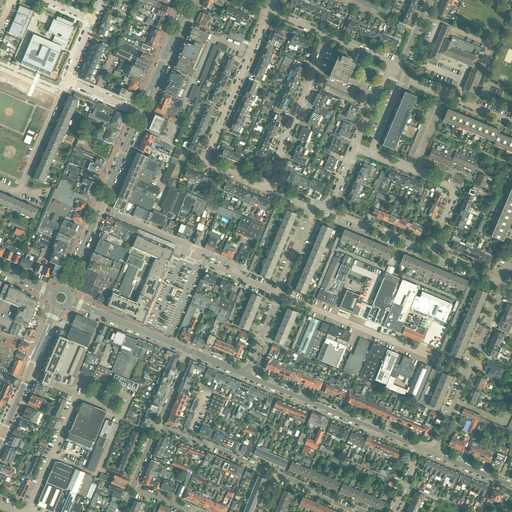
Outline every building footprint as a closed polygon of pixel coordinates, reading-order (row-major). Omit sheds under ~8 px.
[(115,0),(112,6),(121,10),(124,4),(121,3),(115,0)] [(152,0),(139,0),(139,1),(170,14),(172,9),(163,6),(163,5),(152,0)] [(204,0),(203,0),(201,6),(215,11),(216,9),(211,7),(212,3),(204,0)] [(288,0),(288,2),(290,3),(289,6),(295,8),(298,0),(288,0)] [(305,0),(304,0),(298,0),(295,8),(300,10),(305,0)] [(310,2),(305,0),(300,10),(305,13),(310,2)] [(411,2),(408,0),(406,5),(416,10),(418,4),(411,1),(411,2)] [(452,2),(446,0),(442,0),(441,4),(454,9),(455,8),(452,7),(450,6),(452,2)] [(139,1),(137,6),(152,13),(167,20),(170,14),(139,1)] [(315,5),(310,2),(305,13),(311,15),(315,5)] [(454,9),(441,4),(438,9),(448,13),(449,9),(450,10),(453,11),(454,9)] [(320,7),(315,5),(311,15),(316,17),(321,7),(320,7)] [(406,5),(405,7),(404,11),(413,15),(416,10),(406,5)] [(34,11),(20,6),(9,32),(22,38),(34,11)] [(220,18),(220,20),(222,21),(224,17),(225,15),(227,16),(226,17),(228,18),(229,17),(230,17),(233,10),(228,7),(227,10),(224,9),(221,16),(220,18)] [(326,9),(321,7),(316,17),(321,19),(326,9)] [(331,11),(326,9),(321,19),(327,22),(330,14),(331,11)] [(448,13),(438,9),(436,14),(450,20),(450,18),(447,17),(446,17),(448,13)] [(233,10),(230,17),(235,19),(236,19),(239,12),(233,10)] [(402,14),(405,15),(404,17),(411,21),(413,15),(404,11),(402,14)] [(200,12),(198,17),(200,18),(211,23),(212,20),(213,18),(207,15),(200,12)] [(235,19),(234,22),(240,24),(241,22),(244,14),(239,12),(236,19),(235,19)] [(152,13),(152,15),(154,16),(153,19),(165,25),(167,21),(167,20),(152,13)] [(112,17),(106,14),(103,21),(109,24),(109,23),(111,19),(114,21),(114,20),(118,22),(119,19),(112,16),(112,17)] [(244,14),(241,22),(246,24),(245,27),(248,28),(252,20),(248,19),(250,17),(244,14)] [(330,14),(327,22),(332,24),(335,17),(330,14)] [(335,17),(332,24),(338,26),(339,23),(342,24),(345,16),(342,14),(342,16),(337,14),(335,17)] [(34,35),(21,64),(23,60),(43,69),(41,73),(50,76),(50,77),(61,50),(62,49),(63,50),(64,48),(65,49),(74,28),(73,28),(71,27),(67,26),(69,22),(73,24),(73,23),(57,17),(56,21),(55,20),(54,20),(54,19),(48,32),(49,32),(55,35),(53,39),(55,40),(54,44),(34,35)] [(198,17),(196,22),(197,23),(196,24),(202,26),(206,28),(208,24),(210,25),(213,27),(216,28),(217,25),(214,24),(211,23),(200,18),(198,17)] [(348,17),(345,24),(348,25),(347,28),(352,31),(356,20),(355,20),(353,22),(350,21),(351,18),(348,17)] [(397,24),(399,25),(405,28),(406,25),(409,26),(411,21),(404,17),(402,23),(399,22),(398,24),(397,24)] [(148,18),(146,23),(154,26),(163,30),(165,25),(153,19),(148,18)] [(356,20),(352,31),(357,33),(362,23),(356,20)] [(100,27),(106,30),(107,30),(109,31),(112,24),(109,23),(109,24),(103,21),(100,27)] [(362,23),(357,33),(362,35),(367,25),(362,23)] [(367,25),(362,35),(368,38),(372,27),(367,25)] [(441,54),(473,67),(464,89),(474,93),(486,64),(480,62),(482,58),(478,56),(481,49),(452,36),(450,41),(447,40),(451,28),(443,25),(429,59),(437,63),(441,54)] [(175,66),(173,69),(193,78),(212,34),(192,26),(191,29),(190,29),(188,35),(188,36),(186,39),(187,40),(186,43),(185,43),(183,46),(180,52),(179,56),(178,59),(177,59),(175,66)] [(97,34),(104,37),(106,30),(100,27),(97,34)] [(372,27),(368,38),(373,40),(376,32),(375,32),(376,30),(373,28),(372,27)] [(153,28),(151,34),(160,38),(162,32),(153,28)] [(271,32),(269,38),(276,41),(278,42),(281,37),(283,37),(284,34),(275,31),(274,34),(271,32)] [(382,34),(378,42),(384,45),(387,37),(388,34),(383,31),(382,34)] [(376,32),(373,40),(378,42),(382,34),(376,32)] [(148,33),(146,38),(149,39),(148,40),(157,43),(160,38),(151,34),(148,33)] [(235,36),(234,38),(242,42),(243,39),(238,37),(239,35),(236,34),(235,36)] [(125,35),(122,42),(135,47),(136,46),(138,47),(149,52),(153,54),(155,49),(141,42),(140,42),(138,41),(125,35)] [(287,44),(289,45),(295,48),(296,45),(299,37),(294,35),(293,38),(290,37),(287,44)] [(393,39),(389,47),(395,49),(396,46),(399,47),(403,40),(399,38),(394,36),(393,39)] [(143,37),(141,42),(155,49),(157,43),(148,40),(149,39),(146,38),(143,37)] [(296,45),(299,46),(298,48),(300,49),(301,47),(305,40),(299,37),(296,45)] [(387,37),(384,45),(389,47),(393,39),(387,37)] [(269,38),(266,43),(273,46),(276,47),(278,42),(276,41),(269,38)] [(301,47),(307,50),(306,53),(308,54),(312,46),(309,45),(310,42),(305,40),(301,47)] [(95,43),(93,49),(101,52),(104,46),(108,48),(109,45),(103,42),(101,45),(95,43)] [(122,42),(118,49),(138,58),(149,62),(153,54),(149,52),(149,53),(135,47),(122,42)] [(218,46),(214,45),(199,80),(204,82),(218,49),(226,52),(228,47),(219,43),(218,46)] [(266,43),(264,48),(271,51),(274,52),(276,47),(273,46),(266,43)] [(264,48),(262,54),(271,58),(274,52),(271,51),(264,48)] [(90,54),(99,58),(101,52),(93,49),(90,54)] [(118,49),(115,57),(122,60),(144,70),(145,70),(149,62),(138,58),(118,49)] [(90,54),(88,60),(97,64),(99,58),(90,54)] [(227,54),(223,62),(224,62),(226,63),(233,66),(236,61),(233,60),(232,60),(233,57),(227,54)] [(262,54),(260,59),(269,63),(271,58),(262,54)] [(338,57),(330,77),(338,81),(346,84),(347,82),(350,76),(354,64),(351,63),(352,61),(342,56),(341,59),(338,57)] [(260,59),(257,64),(267,69),(269,63),(260,59)] [(88,60),(85,65),(94,69),(97,64),(88,60),(87,60),(88,60)] [(122,60),(117,71),(123,73),(133,78),(139,81),(140,81),(139,83),(140,84),(145,70),(144,70),(122,60)] [(291,70),(293,71),(301,74),(303,69),(301,68),(302,65),(296,62),(295,65),(293,64),(291,70)] [(224,63),(222,68),(231,72),(233,66),(226,63),(226,64),(224,63)] [(257,64),(255,70),(265,74),(267,69),(257,64)] [(83,71),(92,75),(94,69),(85,65),(83,71)] [(488,66),(481,82),(484,83),(491,67),(488,66)] [(221,68),(219,73),(221,74),(222,74),(229,77),(231,72),(222,68),(221,68)] [(255,70),(253,75),(256,77),(255,79),(261,82),(262,79),(265,74),(255,70)] [(83,71),(80,77),(83,78),(82,79),(86,81),(87,80),(89,81),(92,75),(83,71)] [(291,77),(299,80),(301,74),(293,71),(291,77)] [(123,73),(122,76),(124,77),(123,81),(128,83),(130,84),(138,87),(140,84),(139,83),(140,81),(139,81),(133,78),(123,73)] [(172,73),(169,79),(170,79),(187,86),(189,81),(181,77),(172,73)] [(221,74),(219,79),(227,82),(229,77),(222,74),(221,74)] [(291,77),(289,81),(289,82),(296,85),(299,80),(291,77)] [(168,84),(167,85),(176,88),(184,92),(187,86),(170,79),(168,84)] [(218,79),(215,84),(217,85),(224,88),(227,82),(219,79),(218,79)] [(251,81),(248,86),(255,89),(258,84),(260,85),(261,82),(255,79),(254,82),(251,81)] [(284,86),(286,87),(294,91),(296,85),(289,82),(289,81),(286,80),(284,86)] [(128,83),(126,87),(129,88),(128,89),(135,92),(136,90),(137,90),(138,87),(130,84),(128,83)] [(165,93),(164,93),(176,98),(177,98),(181,100),(184,92),(176,88),(167,85),(165,90),(165,91),(165,93)] [(217,85),(215,90),(222,93),(224,88),(217,85)] [(248,86),(246,92),(253,95),(254,92),(256,93),(257,90),(255,89),(248,86)] [(282,91),(284,92),(292,96),(294,91),(286,87),(286,89),(283,88),(282,91)] [(122,88),(118,95),(131,101),(132,101),(135,94),(122,88)] [(215,90),(212,95),(220,98),(221,96),(222,97),(223,94),(222,93),(215,90)] [(318,94),(315,100),(326,104),(328,99),(330,100),(331,96),(332,97),(333,95),(332,94),(330,93),(327,92),(326,91),(325,94),(324,96),(318,94)] [(246,92),(244,97),(253,101),(255,96),(253,95),(246,92)] [(292,96),(284,92),(282,98),(289,101),(292,96)] [(163,95),(161,100),(173,106),(181,109),(183,106),(184,103),(176,99),(176,98),(164,93),(164,95),(163,95)] [(406,93),(403,100),(400,106),(411,111),(412,110),(411,110),(417,98),(406,93)] [(208,96),(205,102),(212,105),(213,102),(217,104),(220,98),(212,95),(209,94),(208,96)] [(65,107),(65,108),(63,113),(72,117),(73,114),(74,114),(78,104),(79,101),(70,97),(67,104),(65,103),(64,106),(65,107)] [(244,97),(241,103),(250,107),(253,101),(244,97)] [(277,102),(279,103),(287,106),(289,101),(282,98),(279,97),(277,102)] [(161,100),(158,106),(179,115),(181,109),(173,106),(161,100)] [(315,100),(313,106),(321,109),(320,112),(329,116),(329,115),(330,112),(328,111),(322,108),(324,104),(326,105),(326,104),(315,100)] [(348,101),(346,105),(350,107),(348,111),(357,115),(359,109),(353,106),(354,104),(352,103),(349,101),(348,101)] [(204,106),(202,110),(204,112),(211,115),(214,109),(211,108),(212,105),(205,102),(204,105),(204,106)] [(279,103),(277,102),(274,110),(281,113),(282,110),(285,111),(287,106),(279,103)] [(95,110),(101,113),(103,110),(113,114),(114,111),(114,110),(105,106),(98,103),(97,105),(94,103),(93,105),(92,109),(95,110)] [(241,103),(239,108),(248,112),(250,107),(241,103)] [(158,106),(155,112),(163,115),(162,117),(165,118),(169,120),(176,122),(178,118),(181,119),(183,117),(179,115),(158,106)] [(405,124),(411,111),(400,106),(394,119),(405,124)] [(239,108),(237,113),(246,117),(248,112),(239,108)] [(448,109),(443,121),(449,124),(455,112),(448,109)] [(99,121),(104,123),(111,126),(119,129),(122,122),(112,118),(111,117),(101,113),(95,110),(93,115),(90,113),(89,116),(99,121)] [(281,113),(274,110),(271,116),(274,117),(273,120),(280,123),(283,117),(280,116),(281,113)] [(113,114),(114,115),(112,118),(122,122),(122,121),(123,121),(124,120),(124,119),(125,116),(119,113),(117,112),(114,111),(113,114)] [(339,114),(338,117),(344,120),(345,117),(346,118),(346,117),(354,121),(356,118),(357,115),(348,111),(346,117),(339,114)] [(202,117),(209,120),(211,115),(204,112),(202,117)] [(313,112),(311,118),(319,122),(321,116),(326,118),(328,119),(329,116),(320,112),(319,114),(313,112)] [(455,112),(449,124),(456,126),(461,115),(455,112)] [(58,123),(58,124),(55,130),(65,134),(66,130),(67,131),(71,121),(70,120),(72,117),(63,113),(60,120),(58,119),(57,122),(58,123)] [(237,113),(234,118),(244,122),(246,117),(237,113)] [(153,115),(147,130),(161,136),(168,120),(169,120),(165,118),(162,117),(154,114),(153,115)] [(456,126),(462,129),(467,117),(461,115),(456,126)] [(200,116),(199,119),(201,120),(200,122),(207,126),(209,120),(202,117),(200,116)] [(338,117),(336,121),(340,122),(338,127),(341,129),(350,132),(352,126),(343,122),(344,120),(338,117)] [(474,120),(467,117),(462,129),(469,132),(474,120)] [(98,122),(88,118),(86,123),(95,127),(98,122)] [(234,118),(232,124),(241,128),(244,122),(234,118)] [(311,118),(308,124),(314,126),(313,129),(320,132),(321,128),(317,126),(319,122),(311,118)] [(394,119),(389,132),(400,137),(405,124),(394,119)] [(270,125),(278,128),(280,123),(273,120),(270,125)] [(474,120),(469,132),(475,135),(480,123),(474,120)] [(198,121),(195,127),(197,128),(200,129),(204,131),(205,131),(206,127),(207,126),(200,122),(198,121)] [(116,137),(119,129),(111,126),(104,123),(100,130),(106,133),(116,137)] [(480,123),(475,135),(481,137),(486,125),(480,123)] [(232,124),(230,129),(233,130),(231,133),(239,136),(240,134),(239,133),(241,128),(232,124)] [(278,128),(270,125),(268,130),(276,133),(278,128)] [(481,137),(488,140),(493,128),(486,125),(481,137)] [(335,132),(334,135),(337,137),(338,134),(347,138),(350,132),(341,129),(338,127),(337,127),(335,132)] [(197,128),(195,133),(200,135),(202,136),(204,131),(200,129),(197,128)] [(303,128),(301,134),(309,137),(311,138),(314,133),(318,135),(320,132),(313,129),(312,131),(311,131),(303,128)] [(488,140),(494,143),(499,134),(500,131),(493,128),(488,140)] [(276,133),(268,130),(265,129),(263,134),(266,135),(273,139),(276,133)] [(51,139),(50,141),(48,146),(57,150),(59,146),(60,147),(64,137),(63,137),(65,134),(55,130),(52,136),(51,136),(50,139),(51,139)] [(113,143),(116,137),(106,133),(100,130),(97,138),(96,138),(112,144),(112,142),(113,143)] [(394,150),(400,137),(389,132),(383,145),(394,150)] [(146,133),(144,138),(170,150),(172,147),(171,147),(158,141),(160,138),(155,137),(146,133)] [(195,133),(193,138),(200,141),(200,140),(202,136),(200,135),(195,133)] [(261,139),(264,141),(263,141),(271,144),(273,139),(266,135),(263,134),(261,139)] [(301,134),(298,140),(307,143),(305,146),(312,149),(313,145),(309,143),(311,138),(309,137),(301,134)] [(330,134),(329,138),(333,139),(331,144),(339,148),(342,142),(336,139),(337,137),(334,135),(330,134)] [(493,145),(500,148),(505,137),(499,134),(494,143),(493,145)] [(505,137),(500,148),(506,151),(511,139),(505,137)] [(144,138),(141,144),(149,148),(149,147),(157,151),(169,156),(171,150),(172,148),(172,147),(170,150),(144,138)] [(191,143),(190,143),(198,147),(200,141),(193,138),(191,143)] [(271,144),(263,141),(261,146),(269,150),(271,144)] [(186,148),(185,150),(191,153),(192,150),(195,152),(198,147),(190,143),(191,143),(188,142),(187,146),(186,148)] [(220,151),(223,152),(221,155),(227,158),(230,151),(231,148),(225,145),(226,145),(223,143),(220,151)] [(141,144),(139,150),(144,152),(151,155),(151,156),(154,158),(155,158),(156,154),(160,156),(160,155),(164,157),(162,161),(167,163),(169,164),(170,160),(171,159),(171,157),(172,157),(169,156),(157,151),(149,147),(149,148),(141,144)] [(325,147),(323,151),(330,154),(331,151),(337,154),(339,148),(331,144),(329,149),(325,147)] [(44,156),(43,157),(41,163),(50,167),(52,163),(53,164),(57,154),(56,153),(57,150),(48,146),(45,153),(44,152),(43,155),(44,156)] [(269,150),(261,146),(259,151),(266,155),(269,150)] [(299,146),(296,152),(304,155),(306,150),(310,152),(312,149),(305,146),(305,148),(299,146)] [(437,151),(433,149),(429,158),(434,161),(439,147),(438,146),(437,149),(437,150),(437,151)] [(442,148),(439,147),(434,161),(439,163),(443,153),(439,152),(440,151),(442,148)] [(82,158),(86,160),(95,164),(95,163),(103,166),(105,161),(97,158),(97,157),(96,157),(96,156),(82,150),(78,148),(75,156),(82,159),(82,158)] [(235,153),(230,151),(227,158),(232,160),(236,150),(235,153)] [(242,152),(236,150),(232,160),(238,162),(239,159),(241,160),(244,155),(241,154),(242,152)] [(456,153),(454,158),(452,162),(457,165),(463,151),(461,150),(460,154),(460,155),(456,153)] [(266,155),(259,151),(257,157),(264,160),(266,155)] [(323,151),(322,155),(329,158),(327,162),(335,166),(338,160),(329,156),(330,154),(323,151)] [(447,155),(443,153),(439,163),(444,165),(450,151),(449,151),(447,154),(448,154),(447,155)] [(452,152),(450,151),(444,165),(450,167),(452,162),(454,158),(450,156),(451,155),(452,152)] [(465,152),(463,151),(457,165),(462,167),(466,158),(463,156),(463,155),(464,155),(465,152)] [(137,152),(118,198),(137,206),(151,212),(158,195),(161,189),(150,184),(153,177),(153,176),(154,173),(155,173),(158,175),(163,164),(155,160),(155,158),(154,158),(151,156),(149,156),(148,157),(137,152)] [(296,152),(294,158),(300,160),(298,163),(305,165),(307,160),(306,159),(303,158),(304,155),(296,152)] [(82,158),(82,159),(75,156),(72,154),(69,162),(92,172),(93,170),(100,173),(101,173),(103,168),(102,168),(95,164),(86,160),(82,158)] [(470,159),(466,158),(462,167),(468,169),(473,156),(472,155),(470,158),(471,158),(470,159)] [(475,156),(473,156),(468,169),(473,171),(476,162),(473,161),(473,159),(474,159),(475,156)] [(255,162),(252,160),(250,164),(258,167),(259,164),(262,165),(264,160),(257,157),(255,162)] [(318,165),(317,168),(326,172),(327,170),(333,172),(335,166),(327,162),(324,161),(322,166),(318,165)] [(37,172),(36,174),(34,179),(43,183),(45,179),(46,180),(50,170),(49,170),(50,167),(41,163),(38,169),(37,169),(35,172),(37,172)] [(361,167),(359,172),(365,175),(368,176),(372,167),(364,164),(362,167),(361,167)] [(82,169),(81,170),(70,165),(68,170),(79,175),(79,174),(97,182),(97,181),(97,182),(99,179),(98,179),(99,177),(82,169)] [(293,183),(296,175),(297,173),(297,172),(292,170),(292,169),(286,167),(285,171),(288,173),(287,174),(290,175),(287,181),(293,183)] [(184,171),(180,178),(183,179),(184,178),(187,179),(187,181),(188,181),(193,171),(188,169),(186,172),(184,171)] [(193,171),(188,181),(194,183),(198,173),(193,171)] [(359,172),(356,177),(365,181),(366,181),(368,176),(365,175),(359,172)] [(390,180),(393,181),(396,174),(390,172),(389,175),(386,174),(382,183),(385,184),(386,182),(389,183),(390,180)] [(70,173),(68,178),(76,181),(86,185),(86,184),(89,186),(89,187),(94,189),(96,183),(78,176),(70,173)] [(198,173),(194,183),(199,186),(200,183),(201,183),(204,176),(200,174),(198,173)] [(489,177),(479,173),(477,179),(491,185),(492,183),(489,182),(487,181),(489,177)] [(396,174),(393,181),(398,183),(401,176),(396,174)] [(63,175),(62,178),(63,179),(62,180),(72,185),(72,186),(91,194),(92,193),(94,190),(93,190),(93,189),(94,189),(89,187),(89,186),(86,184),(86,185),(76,181),(68,178),(66,176),(63,175)] [(301,177),(296,175),(293,183),(298,185),(302,177),(301,177)] [(301,177),(302,177),(298,185),(303,187),(307,179),(306,179),(307,177),(302,175),(301,177)] [(204,176),(201,183),(206,185),(205,187),(209,178),(204,176)] [(406,178),(401,176),(398,183),(397,186),(399,187),(401,187),(401,186),(402,186),(403,186),(406,178)] [(356,177),(354,182),(361,185),(363,186),(365,181),(356,177)] [(209,178),(205,187),(210,190),(214,180),(209,178)] [(403,186),(402,186),(402,188),(404,189),(406,186),(408,187),(411,180),(406,178),(403,186)] [(312,181),(307,179),(303,187),(309,190),(313,180),(312,181)] [(491,185),(477,179),(475,184),(484,188),(486,184),(487,185),(490,186),(491,185)] [(55,196),(54,198),(55,199),(59,201),(62,203),(69,205),(70,206),(73,208),(74,209),(83,212),(84,212),(86,208),(87,204),(89,199),(80,194),(81,194),(70,190),(71,187),(72,186),(72,185),(62,180),(61,180),(57,189),(56,191),(56,194),(55,196)] [(214,180),(210,190),(216,192),(216,191),(219,192),(222,185),(219,184),(220,183),(214,180)] [(309,190),(310,188),(315,190),(318,182),(313,180),(309,190)] [(411,180),(408,187),(414,189),(416,183),(411,180)] [(324,184),(318,182),(315,190),(321,193),(323,187),(326,189),(329,182),(326,181),(324,184)] [(354,182),(352,188),(359,191),(361,185),(354,182)] [(222,185),(219,192),(222,193),(224,194),(227,196),(227,195),(232,185),(226,183),(225,186),(222,185)] [(414,189),(420,192),(419,194),(421,196),(424,189),(422,188),(423,185),(416,183),(414,189)] [(170,187),(161,208),(164,209),(174,213),(178,215),(187,193),(175,187),(171,186),(168,185),(167,187),(170,187)] [(232,185),(227,195),(232,198),(234,194),(234,195),(237,188),(232,185)] [(71,187),(70,190),(81,194),(80,194),(89,199),(90,199),(91,195),(91,194),(72,186),(71,187)] [(469,188),(467,194),(474,197),(476,198),(477,195),(479,192),(480,193),(481,190),(473,187),(472,190),(469,188)] [(232,198),(238,200),(239,197),(242,190),(237,188),(234,195),(234,194),(232,198)] [(352,188),(350,193),(359,197),(361,192),(359,191),(358,191),(359,191),(352,188)] [(442,193),(441,193),(442,190),(436,188),(434,193),(433,193),(431,192),(430,197),(432,197),(431,199),(432,199),(441,203),(444,197),(441,196),(442,193)] [(239,197),(238,200),(237,201),(240,202),(240,201),(243,202),(244,199),(245,199),(248,192),(242,190),(239,197)] [(244,199),(243,202),(249,204),(250,201),(253,194),(248,192),(245,199),(244,199)] [(187,193),(178,215),(185,218),(186,218),(190,208),(192,205),(194,206),(197,200),(197,198),(198,197),(195,196),(190,193),(187,193)] [(350,193),(347,199),(350,200),(349,203),(356,206),(357,203),(358,201),(359,197),(350,193)] [(249,204),(248,205),(254,207),(255,203),(255,204),(258,197),(253,194),(250,201),(249,204)] [(467,194),(465,199),(472,202),(474,203),(476,198),(474,197),(467,194)] [(5,207),(14,211),(14,210),(17,211),(21,202),(15,199),(15,198),(12,197),(12,198),(4,195),(0,204),(5,206),(5,207)] [(194,206),(192,211),(202,215),(208,201),(206,200),(205,200),(200,198),(198,197),(197,198),(197,200),(194,206)] [(258,197),(255,204),(258,205),(257,207),(260,208),(259,209),(260,209),(264,199),(258,197)] [(49,209),(48,211),(53,213),(57,215),(64,218),(65,218),(66,218),(66,217),(67,216),(72,219),(80,222),(81,223),(84,215),(83,215),(82,215),(83,212),(74,209),(73,208),(70,206),(69,205),(62,203),(59,201),(55,199),(54,198),(53,200),(52,202),(51,204),(50,207),(49,209)] [(118,198),(113,207),(115,208),(119,210),(119,212),(124,214),(125,212),(125,213),(133,216),(149,223),(153,213),(151,212),(137,206),(118,198)] [(264,199),(260,209),(265,211),(265,212),(267,213),(268,213),(270,208),(271,205),(270,205),(268,204),(269,201),(264,199)] [(429,204),(431,205),(439,208),(441,203),(432,199),(429,204)] [(465,199),(462,205),(472,209),(474,203),(472,202),(465,199)] [(370,212),(373,213),(372,216),(377,218),(380,211),(375,209),(378,202),(375,201),(370,212)] [(21,214),(31,218),(31,217),(34,219),(38,209),(31,206),(32,205),(29,204),(29,205),(21,202),(17,211),(21,213),(21,214)] [(219,206),(208,202),(205,210),(216,214),(216,213),(216,214),(219,206)] [(430,207),(428,206),(426,209),(437,213),(439,208),(431,205),(430,207)] [(461,208),(460,210),(470,214),(472,209),(462,205),(461,208)] [(511,207),(505,205),(502,211),(511,215),(511,207)] [(235,212),(219,206),(216,214),(232,220),(234,216),(235,213),(235,212)] [(170,221),(174,213),(164,209),(162,215),(155,212),(154,212),(153,213),(149,223),(150,221),(151,222),(154,223),(161,226),(161,229),(162,229),(162,230),(169,234),(172,226),(173,224),(174,222),(170,221)] [(423,214),(421,217),(430,220),(431,217),(435,219),(437,213),(426,209),(424,214),(423,214)] [(460,210),(458,215),(467,219),(470,214),(460,210)] [(45,217),(45,218),(76,231),(79,225),(76,224),(75,225),(70,223),(70,222),(65,220),(65,218),(64,218),(57,215),(53,213),(48,211),(47,213),(46,215),(45,217)] [(297,215),(287,211),(284,219),(293,223),(297,215)] [(382,220),(385,213),(380,211),(377,218),(382,220)] [(511,215),(502,211),(500,218),(511,223),(511,220),(511,215)] [(385,213),(382,220),(388,223),(391,215),(385,213)] [(391,215),(388,223),(393,225),(396,218),(391,215)] [(458,215),(456,221),(465,225),(465,224),(466,225),(469,226),(471,221),(468,219),(467,219),(458,215)] [(105,221),(115,225),(114,227),(121,230),(124,223),(117,220),(115,219),(107,216),(105,221)] [(235,234),(257,242),(264,225),(242,216),(241,219),(235,234)] [(43,224),(42,226),(65,235),(66,233),(72,236),(74,237),(76,231),(45,218),(44,219),(44,222),(43,224)] [(396,218),(393,225),(398,227),(401,220),(396,218)] [(404,229),(406,222),(407,220),(402,218),(401,220),(398,227),(404,229)] [(500,218),(497,224),(509,229),(511,223),(500,218)] [(283,221),(281,227),(290,231),(293,223),(284,219),(283,221)] [(456,221),(453,226),(457,227),(455,230),(461,232),(462,231),(465,225),(456,221)] [(406,222),(404,229),(409,231),(412,224),(406,222)] [(413,222),(412,224),(409,231),(414,234),(417,226),(418,224),(413,222)] [(104,233),(108,235),(109,232),(109,233),(110,232),(124,238),(123,240),(132,245),(136,236),(121,230),(114,227),(105,223),(105,224),(104,225),(104,224),(102,229),(104,230),(104,233)] [(136,236),(138,229),(124,223),(121,230),(136,236)] [(179,230),(176,236),(181,238),(186,226),(186,225),(182,223),(179,230)] [(424,234),(427,228),(418,224),(417,226),(414,234),(420,236),(421,233),(424,234)] [(497,224),(494,231),(506,235),(509,229),(497,224)] [(186,225),(186,226),(181,238),(185,240),(187,234),(189,234),(192,228),(186,225)] [(320,231),(319,233),(329,237),(332,229),(323,225),(320,231)] [(39,232),(72,246),(74,240),(66,237),(67,236),(65,235),(42,226),(41,228),(40,230),(39,232)] [(277,235),(287,239),(290,231),(281,227),(277,235)] [(23,237),(26,231),(18,228),(16,234),(23,237)] [(174,250),(144,237),(146,233),(138,229),(136,236),(106,306),(134,318),(134,320),(143,324),(144,322),(171,258),(174,250)] [(200,237),(202,231),(198,230),(192,243),(197,245),(200,237)] [(353,233),(345,230),(341,240),(349,243),(353,233)] [(98,237),(120,246),(123,241),(108,235),(104,233),(101,231),(98,237)] [(207,241),(204,248),(209,250),(216,233),(212,232),(210,231),(207,236),(210,237),(208,242),(207,241)] [(494,231),(491,237),(503,242),(506,235),(494,231)] [(39,236),(36,243),(45,246),(44,249),(42,248),(41,251),(42,251),(45,252),(51,255),(53,249),(57,251),(68,255),(72,246),(39,232),(38,235),(39,236)] [(220,235),(216,233),(209,250),(213,252),(216,245),(215,245),(220,235)] [(329,237),(319,233),(316,242),(326,246),(328,240),(329,237)] [(361,237),(353,233),(349,243),(357,247),(361,237)] [(287,239),(277,235),(274,243),(283,247),(286,239),(287,239)] [(361,237),(357,247),(365,250),(369,240),(361,237)] [(129,251),(100,239),(97,245),(126,257),(129,251)] [(369,240),(365,250),(373,253),(377,243),(369,240)] [(450,245),(452,246),(451,249),(456,251),(460,242),(455,240),(454,241),(452,240),(450,245)] [(0,244),(0,256),(1,256),(5,247),(7,248),(8,246),(9,242),(6,241),(4,246),(0,244)] [(224,249),(221,255),(225,257),(232,242),(228,241),(227,243),(226,243),(224,249)] [(236,250),(238,245),(232,242),(225,257),(232,260),(236,250)] [(326,246),(316,242),(313,250),(322,254),(326,246)] [(465,244),(460,242),(456,251),(462,253),(465,244)] [(272,248),(270,251),(280,255),(283,247),(274,243),(272,248)] [(377,243),(373,253),(380,257),(385,247),(377,243)] [(238,256),(241,257),(239,261),(245,263),(249,252),(244,249),(245,245),(243,244),(242,244),(238,256)] [(471,247),(465,244),(462,253),(467,256),(470,249),(471,247)] [(95,251),(124,263),(126,257),(97,245),(95,251)] [(23,257),(20,265),(25,267),(29,256),(30,254),(32,249),(32,248),(28,247),(27,251),(28,251),(27,255),(26,258),(23,257)] [(385,247),(380,257),(388,260),(393,250),(385,247)] [(473,250),(470,249),(467,256),(473,258),(477,248),(474,247),(473,250)] [(7,254),(5,258),(7,259),(7,260),(9,261),(9,260),(10,261),(14,251),(8,248),(6,253),(7,254)] [(482,251),(477,248),(473,258),(478,260),(482,251)] [(32,249),(30,254),(32,255),(37,257),(40,258),(41,258),(41,259),(45,260),(48,261),(48,262),(48,261),(50,262),(51,261),(54,262),(56,263),(63,266),(66,261),(51,255),(45,252),(42,251),(41,252),(32,249)] [(53,249),(51,255),(66,261),(68,255),(57,251),(53,249)] [(322,254),(313,250),(309,258),(319,262),(321,256),(322,254)] [(15,257),(13,261),(18,264),(21,256),(22,253),(16,251),(15,254),(14,256),(15,257)] [(279,257),(280,255),(270,251),(267,259),(276,263),(279,257)] [(487,253),(482,251),(478,260),(483,262),(487,253)] [(94,253),(91,260),(119,271),(122,264),(94,253)] [(334,257),(316,299),(325,303),(346,255),(345,255),(341,253),(340,255),(344,257),(341,264),(338,262),(339,259),(334,257)] [(493,255),(487,253),(483,262),(489,265),(490,262),(493,263),(496,255),(493,254),(493,255)] [(29,256),(25,267),(30,269),(33,262),(30,260),(32,257),(32,255),(30,254),(29,256)] [(354,259),(346,255),(325,303),(334,307),(354,259)] [(404,255),(400,265),(408,268),(412,258),(404,255)] [(37,257),(32,269),(35,271),(38,264),(41,258),(40,258),(37,257)] [(319,262),(309,258),(306,266),(315,270),(319,262)] [(412,258),(408,268),(416,271),(420,261),(412,258)] [(265,265),(264,267),(273,271),(276,263),(267,259),(265,265)] [(35,271),(36,271),(38,272),(41,274),(43,268),(45,268),(48,261),(45,260),(44,263),(43,262),(42,266),(40,265),(38,264),(35,271)] [(91,260),(88,268),(115,280),(119,271),(91,260)] [(45,269),(43,275),(49,277),(52,269),(48,267),(50,262),(48,261),(48,262),(48,261),(45,268),(45,269)] [(420,261),(416,271),(424,275),(428,265),(420,261)] [(51,275),(51,277),(53,278),(53,279),(56,280),(57,280),(58,279),(59,278),(63,268),(64,266),(63,266),(56,263),(55,265),(51,275)] [(428,265),(424,275),(432,278),(436,268),(428,265)] [(314,273),(315,270),(306,266),(302,274),(312,278),(314,273)] [(394,268),(388,266),(386,272),(392,274),(394,268)] [(260,275),(270,279),(273,271),(264,267),(260,275)] [(88,268),(79,290),(96,297),(99,290),(109,294),(115,280),(88,268)] [(436,268),(432,278),(440,281),(444,271),(436,268)] [(444,271),(440,281),(448,285),(452,275),(444,271)] [(399,279),(386,273),(368,315),(375,318),(373,322),(380,325),(380,324),(386,310),(389,311),(395,298),(392,297),(399,279)] [(206,274),(203,280),(202,283),(203,284),(207,285),(208,285),(211,276),(206,274)] [(300,280),(299,282),(309,286),(312,278),(302,274),(300,280)] [(452,275),(448,285),(456,288),(460,278),(452,275)] [(208,285),(209,286),(213,288),(217,278),(211,276),(208,285)] [(460,278),(456,288),(464,291),(468,281),(460,278)] [(199,284),(195,292),(198,293),(198,294),(200,295),(202,296),(203,296),(204,294),(204,293),(200,291),(203,284),(202,283),(203,280),(201,279),(199,284)] [(219,287),(222,288),(221,291),(224,292),(227,283),(222,280),(219,287)] [(389,311),(383,326),(399,333),(407,314),(415,296),(417,297),(418,295),(416,294),(419,286),(402,280),(395,298),(389,311)] [(309,286),(299,282),(296,290),(305,294),(307,289),(309,286)] [(5,283),(0,295),(0,297),(3,299),(21,306),(22,307),(27,295),(27,293),(8,285),(5,283)] [(233,285),(227,283),(224,292),(227,293),(228,291),(231,292),(233,285)] [(94,302),(104,306),(109,294),(99,290),(96,297),(94,302)] [(347,290),(340,307),(353,313),(355,306),(358,300),(360,296),(347,290)] [(477,290),(474,298),(484,302),(487,294),(477,290)] [(197,309),(202,311),(201,313),(204,314),(205,310),(208,303),(209,302),(209,301),(210,299),(207,298),(203,296),(202,296),(200,295),(198,294),(198,293),(195,292),(189,308),(196,311),(197,309)] [(415,296),(409,309),(444,323),(452,305),(421,292),(419,298),(417,297),(415,296)] [(220,300),(218,305),(217,307),(230,312),(237,295),(235,294),(232,293),(229,300),(221,297),(220,300)] [(250,299),(249,302),(258,306),(262,298),(252,294),(250,299)] [(21,306),(15,321),(23,325),(36,330),(39,322),(35,320),(33,319),(41,301),(27,295),(22,307),(21,306)] [(471,306),(480,310),(484,302),(474,298),(471,306)] [(205,345),(208,346),(208,347),(210,347),(211,347),(212,347),(222,323),(223,323),(225,324),(230,312),(217,307),(218,305),(209,302),(208,303),(205,310),(217,315),(215,320),(216,320),(205,345)] [(257,309),(258,306),(249,302),(246,310),(255,314),(257,309)] [(353,313),(352,314),(357,316),(360,308),(355,306),(353,313)] [(467,314),(477,318),(480,310),(471,306),(467,314)] [(189,308),(183,322),(190,325),(193,318),(196,311),(189,308)] [(297,313),(288,309),(284,317),(294,321),(297,313)] [(255,314),(246,310),(242,318),(252,322),(255,314)] [(511,312),(505,310),(503,315),(511,319),(511,312)] [(420,319),(410,315),(407,314),(399,333),(402,334),(420,342),(425,330),(417,326),(420,319)] [(464,322),(473,326),(477,318),(467,314),(464,322)] [(76,315),(73,324),(81,328),(83,329),(87,320),(76,315)] [(511,319),(503,315),(501,321),(509,324),(510,322),(511,322),(511,319)] [(294,321),(284,317),(281,325),(290,329),(293,324),(294,321)] [(188,341),(192,331),(193,332),(195,327),(197,320),(193,318),(190,325),(188,330),(184,340),(188,341)] [(252,322),(242,318),(239,326),(248,330),(251,325),(252,322)] [(298,351),(297,353),(305,356),(306,355),(306,354),(319,321),(312,318),(298,351)] [(87,320),(83,329),(93,333),(97,324),(87,320)] [(14,322),(10,334),(11,334),(16,337),(24,340),(30,342),(32,343),(33,341),(35,337),(36,333),(35,333),(35,332),(22,326),(23,325),(15,321),(14,322)] [(319,321),(306,354),(317,358),(331,326),(322,323),(319,321)] [(498,326),(504,329),(503,332),(509,334),(510,331),(508,330),(509,327),(508,327),(509,324),(501,321),(498,326)] [(183,322),(180,327),(183,329),(183,330),(183,331),(180,338),(184,340),(188,330),(190,325),(183,322)] [(460,330),(470,334),(473,326),(464,322),(460,330)] [(55,334),(57,335),(58,335),(87,348),(93,333),(83,329),(81,328),(73,324),(69,334),(57,329),(55,334)] [(290,329),(281,325),(277,333),(287,337),(290,329)] [(92,352),(90,356),(95,358),(96,354),(98,350),(108,328),(102,326),(98,335),(95,343),(91,352),(92,352)] [(317,358),(317,359),(325,363),(330,365),(337,368),(345,349),(348,342),(351,334),(331,326),(317,358)] [(109,329),(103,343),(107,344),(109,340),(112,342),(112,341),(113,337),(114,337),(116,331),(113,330),(109,329)] [(234,343),(233,343),(229,353),(233,355),(243,332),(243,331),(240,330),(237,337),(234,343)] [(457,338),(467,342),(470,334),(460,330),(457,338)] [(112,342),(111,344),(114,345),(112,348),(114,349),(121,333),(116,331),(114,337),(113,337),(112,341),(112,342)] [(496,331),(494,337),(502,341),(504,341),(504,342),(507,336),(496,331)] [(233,355),(239,358),(246,341),(246,340),(249,334),(243,332),(233,355)] [(114,349),(109,364),(114,366),(125,336),(126,334),(121,333),(114,349)] [(274,341),(284,345),(287,337),(277,333),(274,341)] [(52,388),(53,387),(54,385),(56,380),(73,388),(77,378),(74,377),(87,348),(58,335),(43,371),(44,371),(43,374),(41,380),(39,383),(52,388)] [(114,366),(111,372),(114,373),(129,378),(137,358),(135,357),(135,356),(131,355),(137,339),(129,335),(128,339),(126,338),(127,337),(125,336),(114,366)] [(200,339),(197,345),(203,347),(206,341),(207,338),(200,335),(199,338),(200,338),(200,339)] [(494,337),(492,343),(499,346),(501,347),(504,341),(502,341),(494,337)] [(343,370),(356,376),(358,372),(370,342),(360,338),(353,354),(350,353),(343,370)] [(453,346),(463,351),(467,342),(457,338),(453,346)] [(137,339),(131,355),(135,356),(141,340),(137,339)] [(217,339),(214,347),(219,349),(222,341),(217,339)] [(141,340),(135,356),(140,358),(146,342),(141,340)] [(226,343),(227,343),(224,351),(229,353),(233,343),(227,340),(226,343)] [(19,349),(31,352),(33,344),(22,341),(19,349)] [(227,343),(226,343),(222,341),(219,349),(224,351),(227,343)] [(146,342),(140,358),(142,358),(145,350),(147,351),(150,344),(146,342)] [(373,343),(367,358),(365,357),(363,361),(366,362),(363,368),(361,366),(359,370),(362,371),(359,377),(371,382),(385,348),(373,343)] [(492,343),(489,349),(499,353),(502,347),(501,347),(499,346),(492,343)] [(156,345),(153,354),(156,355),(157,351),(159,351),(161,347),(156,345)] [(268,356),(263,368),(268,370),(268,369),(271,361),(272,359),(273,358),(276,350),(278,347),(273,345),(268,356)] [(450,355),(460,359),(463,351),(453,346),(450,355)] [(387,349),(387,350),(373,383),(385,387),(399,354),(387,349)] [(489,349),(487,355),(494,358),(497,359),(499,353),(489,349)] [(162,350),(161,352),(165,354),(169,355),(169,356),(171,357),(180,360),(181,357),(180,355),(168,350),(167,350),(167,352),(166,352),(162,350)] [(165,354),(163,357),(165,357),(164,359),(167,360),(168,360),(178,364),(180,360),(171,357),(169,356),(169,355),(165,354)] [(392,372),(385,388),(404,395),(406,390),(393,385),(397,374),(399,375),(406,378),(409,379),(414,366),(410,364),(412,360),(403,357),(399,355),(392,372)] [(87,358),(83,366),(80,372),(92,377),(96,368),(90,365),(92,360),(87,358)] [(271,361),(268,369),(274,371),(277,363),(278,361),(275,359),(272,359),(271,361)] [(167,360),(165,364),(168,364),(176,368),(178,364),(168,360),(167,360)] [(190,360),(188,365),(195,368),(199,370),(200,370),(204,372),(206,368),(200,365),(197,364),(197,363),(190,360)] [(277,363),(274,371),(279,373),(282,365),(283,363),(278,361),(277,363)] [(282,365),(279,373),(284,375),(288,365),(288,364),(286,363),(283,362),(283,363),(282,365)] [(0,369),(16,377),(19,371),(0,363),(0,369)] [(159,363),(158,365),(162,367),(175,372),(176,368),(168,364),(165,364),(165,363),(164,365),(163,365),(159,363)] [(420,363),(406,396),(417,401),(431,368),(420,363)] [(488,376),(493,378),(494,377),(503,381),(507,371),(488,363),(485,371),(489,373),(488,376)] [(188,365),(186,371),(195,374),(198,376),(202,377),(202,375),(198,373),(199,370),(195,368),(188,365)] [(288,365),(284,375),(289,377),(293,370),(292,369),(293,367),(290,366),(288,365)] [(96,370),(93,377),(109,384),(111,381),(114,373),(111,372),(105,369),(98,366),(96,370)] [(162,367),(161,369),(165,370),(164,372),(173,376),(175,372),(162,367)] [(293,370),(289,377),(294,379),(297,372),(298,369),(293,367),(292,369),(293,370)] [(203,378),(207,380),(207,381),(208,382),(208,381),(209,378),(212,370),(208,368),(204,376),(203,378)] [(297,372),(294,379),(299,381),(303,374),(304,371),(299,368),(298,369),(297,372)] [(212,370),(209,378),(208,381),(210,382),(212,379),(214,380),(217,372),(212,370)] [(14,383),(16,378),(4,373),(0,371),(0,379),(12,385),(13,383),(14,383)] [(186,371),(184,376),(194,380),(198,382),(199,379),(197,378),(198,376),(195,374),(186,371)] [(303,374),(299,381),(304,384),(308,376),(309,373),(304,371),(303,374)] [(213,382),(216,384),(216,385),(217,386),(219,382),(222,374),(217,372),(214,380),(213,382)] [(308,376),(304,384),(310,386),(313,378),(315,374),(309,372),(309,373),(308,376)] [(114,373),(111,381),(137,392),(140,383),(129,378),(114,373)] [(439,381),(449,385),(452,377),(442,373),(439,381)] [(219,382),(217,386),(220,387),(220,386),(221,383),(223,384),(227,376),(222,374),(219,382)] [(154,376),(154,378),(168,383),(169,379),(160,375),(158,375),(157,377),(154,376)] [(223,384),(226,385),(222,392),(225,393),(227,389),(228,386),(231,378),(227,376),(223,384)] [(313,378),(310,386),(315,388),(319,377),(317,376),(315,379),(313,378)] [(319,377),(315,388),(320,390),(324,380),(324,379),(319,377)] [(325,384),(322,391),(327,393),(333,378),(330,377),(329,381),(327,380),(325,384)] [(474,386),(482,390),(486,380),(478,377),(474,386)] [(154,378),(152,380),(156,382),(155,384),(166,388),(168,383),(154,378)] [(227,389),(228,389),(228,388),(232,390),(233,388),(236,380),(231,378),(228,386),(227,389)] [(333,378),(327,393),(332,395),(335,385),(333,384),(335,379),(333,378)] [(233,393),(234,394),(232,397),(234,398),(241,382),(236,380),(233,388),(235,389),(233,393)] [(182,381),(179,386),(189,390),(191,385),(188,384),(182,381)] [(335,385),(332,395),(336,397),(342,382),(340,381),(338,385),(336,384),(335,385)] [(436,389),(445,393),(449,385),(439,381),(436,389)] [(0,384),(4,386),(3,388),(10,391),(12,387),(1,382),(0,384)] [(234,398),(232,402),(237,404),(246,384),(241,382),(234,398)] [(336,397),(341,399),(344,400),(346,394),(347,393),(349,389),(343,386),(345,383),(342,382),(336,397)] [(44,387),(34,383),(33,387),(45,392),(46,391),(43,389),(44,387)] [(152,385),(151,387),(152,388),(164,392),(166,388),(155,384),(154,386),(152,385)] [(246,384),(237,404),(241,406),(242,406),(243,404),(247,394),(250,386),(246,384)] [(179,386),(177,392),(179,393),(187,396),(189,391),(189,390),(179,386)] [(247,400),(247,401),(249,402),(250,401),(255,388),(250,386),(247,394),(249,395),(247,400)] [(33,387),(31,391),(44,397),(46,393),(45,392),(33,387)] [(1,391),(0,390),(0,393),(8,397),(8,396),(10,391),(3,388),(1,391)] [(151,389),(151,390),(152,390),(151,393),(152,393),(155,394),(162,397),(164,392),(152,388),(151,389)] [(255,388),(250,401),(251,401),(252,399),(255,401),(257,398),(260,390),(255,388)] [(445,393),(436,389),(432,398),(442,402),(445,393)] [(475,391),(472,390),(469,396),(480,400),(480,399),(482,397),(480,396),(482,393),(475,390),(475,391)] [(264,392),(259,404),(261,405),(263,400),(266,401),(269,394),(264,392)] [(354,395),(351,403),(356,406),(361,395),(355,392),(354,395)] [(0,398),(7,401),(8,398),(8,397),(0,393),(0,398)] [(148,394),(147,396),(160,401),(162,397),(155,394),(152,393),(151,395),(148,394)] [(179,393),(177,398),(185,401),(188,396),(187,396),(179,393)] [(349,393),(345,402),(351,404),(351,403),(354,395),(349,393)] [(361,395),(356,406),(362,408),(365,400),(366,397),(362,396),(363,394),(361,393),(361,395)] [(365,400),(362,408),(367,410),(371,400),(372,398),(374,394),(371,393),(368,398),(366,397),(365,400)] [(266,401),(264,405),(269,407),(273,399),(268,397),(269,394),(266,401)] [(32,395),(30,399),(44,405),(45,401),(43,400),(43,399),(32,395)] [(214,395),(207,411),(220,416),(224,408),(222,407),(225,399),(214,395)] [(147,396),(146,398),(149,400),(148,402),(158,406),(160,401),(147,396)] [(470,402),(470,404),(477,407),(479,403),(480,402),(481,400),(480,400),(469,396),(467,401),(470,402)] [(59,397),(57,403),(64,406),(66,400),(61,398),(59,397)] [(177,398),(175,403),(183,406),(185,401),(177,398)] [(442,402),(432,398),(429,406),(438,410),(442,402)] [(30,399),(28,404),(39,408),(40,408),(42,409),(44,405),(30,399)] [(277,400),(273,408),(277,409),(275,412),(277,413),(278,413),(282,402),(277,400)] [(371,400),(367,410),(372,412),(375,404),(376,402),(371,400)] [(375,404),(372,412),(377,414),(382,402),(380,401),(378,405),(375,404)] [(275,420),(276,421),(277,419),(278,419),(280,412),(282,413),(282,412),(284,412),(287,404),(282,402),(278,413),(277,413),(275,419),(275,420)] [(382,402),(377,414),(382,417),(386,408),(382,407),(384,402),(382,402)] [(54,409),(62,412),(64,406),(57,403),(54,409)] [(82,404),(78,413),(90,418),(94,407),(84,403),(82,404)] [(140,405),(156,412),(158,407),(150,404),(148,403),(147,403),(146,405),(142,403),(141,403),(140,405)] [(175,403),(173,408),(181,411),(183,406),(175,403)] [(287,404),(284,412),(289,414),(292,406),(287,404)] [(386,408),(382,417),(389,419),(392,411),(391,411),(393,405),(391,404),(390,407),(387,406),(386,408)] [(140,405),(139,407),(144,409),(147,411),(146,413),(154,416),(156,412),(140,405)] [(289,414),(287,419),(288,420),(289,418),(293,419),(297,409),(292,406),(289,414)] [(94,407),(90,418),(83,435),(95,441),(107,412),(94,407)] [(41,413),(27,408),(25,413),(39,418),(41,413)] [(173,408),(171,413),(179,416),(181,411),(173,408)] [(53,415),(58,418),(59,418),(62,412),(54,409),(52,415),(53,415)] [(297,409),(293,419),(296,420),(295,423),(297,424),(298,421),(299,418),(302,410),(297,409)] [(392,411),(389,419),(390,420),(395,422),(398,414),(399,412),(393,409),(392,411)] [(404,416),(400,424),(405,426),(409,418),(406,417),(409,410),(406,409),(406,412),(405,414),(404,416)] [(478,422),(479,421),(481,417),(481,415),(465,409),(463,414),(471,418),(469,422),(477,425),(478,422)] [(260,422),(262,423),(262,422),(265,423),(267,418),(250,410),(249,413),(253,415),(253,417),(260,420),(260,422)] [(299,418),(298,421),(303,423),(307,413),(302,410),(299,418)] [(398,414),(395,422),(400,424),(404,416),(405,414),(399,411),(399,412),(398,414)] [(308,422),(306,426),(310,428),(308,433),(307,435),(310,436),(311,435),(311,434),(313,429),(314,425),(317,419),(316,419),(317,415),(312,412),(308,422)] [(39,418),(25,413),(23,418),(36,424),(39,418)] [(78,413),(71,430),(71,431),(83,435),(90,418),(78,413)] [(171,413),(169,418),(178,422),(180,416),(179,416),(171,413)] [(58,418),(53,415),(49,423),(55,425),(57,421),(58,418)] [(317,419),(314,425),(318,426),(321,428),(325,418),(317,415),(316,419),(317,419)] [(140,418),(139,420),(143,422),(150,425),(152,420),(141,416),(140,418)] [(414,420),(410,429),(412,429),(416,431),(419,423),(419,422),(417,422),(419,418),(415,416),(414,420)] [(235,417),(233,421),(237,423),(237,424),(245,427),(247,428),(248,428),(250,424),(245,422),(244,425),(238,423),(240,419),(235,417)] [(468,420),(462,417),(459,424),(465,427),(467,421),(468,420)] [(169,418),(166,424),(171,425),(174,427),(175,424),(178,424),(179,422),(178,422),(169,418)] [(409,418),(405,426),(410,429),(414,420),(409,418)] [(15,428),(19,430),(20,428),(25,431),(28,424),(23,422),(18,420),(16,426),(15,428)] [(106,420),(103,427),(111,430),(114,423),(106,420)] [(139,421),(137,425),(141,427),(142,427),(148,430),(150,425),(143,422),(139,420),(139,421)] [(467,421),(465,427),(463,430),(473,434),(477,425),(469,422),(467,421)] [(55,425),(49,423),(47,429),(52,432),(55,425)] [(203,436),(208,425),(203,423),(198,434),(203,436)] [(327,433),(326,433),(331,435),(335,426),(336,424),(335,423),(333,425),(331,424),(330,424),(327,433)] [(419,423),(416,431),(421,433),(425,425),(419,423)] [(421,433),(421,434),(426,436),(430,427),(431,425),(426,423),(425,425),(421,433)] [(212,426),(208,425),(203,436),(207,438),(211,429),(212,426)] [(335,426),(331,435),(336,437),(340,428),(340,426),(338,427),(335,426)] [(103,427),(99,436),(108,439),(111,430),(103,427)] [(511,428),(509,427),(505,428),(503,433),(510,436),(511,432),(511,428)] [(336,437),(335,439),(340,441),(340,439),(344,430),(345,428),(344,428),(343,429),(340,428),(336,437)] [(28,435),(14,429),(13,433),(16,435),(16,436),(26,440),(28,435)] [(211,429),(207,438),(212,440),(216,431),(214,430),(211,429)] [(216,431),(212,440),(216,442),(221,430),(217,429),(216,431)] [(344,430),(340,439),(345,441),(345,440),(350,430),(349,429),(347,431),(344,430)] [(71,431),(69,430),(65,440),(91,451),(95,441),(83,435),(71,431)] [(226,432),(221,430),(216,442),(221,444),(226,432)] [(305,445),(313,449),(316,450),(318,443),(319,443),(323,432),(318,430),(313,441),(307,438),(306,440),(304,445),(305,445)] [(133,431),(131,435),(131,436),(139,439),(142,434),(133,431)] [(228,431),(225,436),(222,444),(226,446),(232,433),(228,431)] [(351,433),(346,445),(351,447),(352,444),(356,435),(357,433),(356,432),(354,434),(351,433)] [(237,435),(232,433),(226,446),(231,448),(235,438),(237,435)] [(450,446),(455,448),(459,440),(460,437),(457,435),(458,434),(455,433),(450,446)] [(127,439),(129,440),(138,444),(139,439),(131,436),(131,435),(129,434),(127,439)] [(352,444),(351,447),(353,447),(354,445),(356,446),(357,446),(361,437),(361,435),(360,434),(359,436),(356,435),(352,444)] [(12,436),(10,440),(23,446),(25,441),(20,439),(20,440),(12,436)] [(159,441),(170,445),(171,445),(172,441),(170,440),(170,438),(165,436),(165,438),(161,437),(159,441)] [(298,443),(301,444),(304,445),(306,440),(307,438),(300,436),(297,442),(298,443)] [(356,446),(355,449),(357,449),(358,447),(361,448),(361,447),(366,437),(365,436),(363,438),(361,437),(357,446),(356,446)] [(86,467),(86,468),(86,469),(94,472),(103,451),(107,440),(99,437),(93,451),(86,467)] [(367,437),(362,449),(367,451),(369,448),(372,439),(372,438),(370,438),(367,437)] [(463,441),(459,440),(455,448),(461,451),(467,438),(464,437),(463,441)] [(372,439),(369,448),(371,449),(370,451),(372,452),(377,441),(372,439)] [(471,441),(466,452),(474,456),(481,440),(478,439),(476,443),(471,441)] [(10,440),(8,444),(13,446),(12,448),(16,449),(17,448),(21,450),(23,446),(10,440)] [(127,445),(136,448),(138,444),(129,440),(127,445)] [(240,443),(239,442),(235,450),(240,452),(244,441),(242,440),(240,443)] [(481,440),(474,456),(480,458),(483,450),(479,449),(483,441),(481,440)] [(159,441),(157,446),(165,449),(169,450),(171,445),(170,445),(159,441)] [(249,443),(244,441),(240,452),(244,454),(249,443)] [(372,452),(377,454),(378,451),(378,452),(382,443),(377,441),(372,452)] [(180,443),(176,452),(182,454),(185,445),(180,443)] [(253,445),(249,443),(244,454),(249,456),(253,445)] [(382,443),(378,452),(381,453),(380,455),(382,456),(386,445),(382,443)] [(36,444),(34,447),(36,448),(35,451),(36,451),(35,453),(37,454),(38,452),(43,454),(45,447),(39,445),(36,444)] [(125,449),(134,453),(136,448),(127,445),(125,449)] [(185,445),(182,454),(185,456),(184,458),(185,459),(190,447),(185,445)] [(305,445),(304,447),(302,453),(310,456),(313,449),(305,445)] [(387,458),(391,447),(386,445),(382,456),(387,458)] [(157,446),(155,450),(169,455),(170,456),(171,454),(170,454),(170,453),(167,452),(168,450),(165,449),(157,446)] [(256,448),(253,455),(259,457),(263,447),(260,446),(259,449),(256,448)] [(7,447),(5,451),(12,454),(15,455),(16,451),(7,447)] [(190,447),(185,459),(187,459),(188,457),(192,458),(195,449),(190,447)] [(263,447),(259,457),(264,459),(267,452),(267,453),(268,450),(263,447)] [(391,447),(387,458),(389,459),(388,461),(391,462),(396,449),(394,449),(394,448),(392,447),(391,447)] [(490,449),(485,460),(490,462),(492,458),(494,459),(495,456),(493,455),(494,455),(494,454),(491,453),(492,451),(491,450),(492,448),(490,447),(489,449),(490,449)] [(483,450),(480,458),(485,460),(490,449),(489,449),(487,448),(485,451),(483,450)] [(134,453),(125,449),(123,454),(132,457),(134,453)] [(195,449),(192,458),(195,459),(194,462),(196,462),(200,452),(200,451),(195,449)] [(401,452),(396,449),(391,462),(393,463),(395,458),(398,459),(401,452)] [(5,451),(2,460),(11,464),(13,459),(15,455),(12,454),(5,451)] [(200,452),(196,462),(198,463),(199,460),(202,462),(203,459),(205,453),(200,451),(200,452)] [(267,452),(264,459),(269,461),(272,455),(267,453),(267,452)] [(212,455),(207,453),(202,465),(207,467),(208,464),(212,455)] [(501,455),(498,453),(494,462),(496,463),(495,464),(496,465),(497,466),(498,466),(499,466),(499,465),(500,465),(502,462),(504,463),(507,456),(505,455),(502,454),(501,455)] [(122,459),(130,462),(132,457),(123,454),(122,459)] [(153,455),(152,459),(164,464),(166,460),(162,458),(154,455),(153,455)] [(208,464),(210,465),(208,467),(211,469),(216,457),(212,455),(208,464)] [(272,455),(269,461),(274,464),(277,457),(272,455)] [(34,456),(31,463),(29,462),(24,472),(33,476),(41,459),(34,456)] [(282,459),(279,466),(284,468),(287,461),(285,460),(286,457),(284,456),(282,459)] [(221,459),(216,457),(211,469),(214,470),(215,467),(217,468),(221,459)] [(277,457),(274,464),(279,466),(282,459),(277,457)] [(120,463),(128,467),(130,462),(122,459),(120,463)] [(217,468),(219,469),(217,471),(220,472),(221,472),(221,470),(225,461),(221,459),(217,468)] [(165,475),(165,476),(166,475),(169,476),(170,473),(166,471),(162,469),(162,468),(158,466),(159,463),(151,460),(148,469),(158,473),(163,475),(165,475)] [(421,469),(421,470),(427,472),(431,462),(427,460),(424,467),(422,466),(421,469)] [(225,461),(221,470),(221,472),(223,473),(224,471),(226,472),(230,463),(225,461)] [(0,467),(10,471),(12,468),(0,463),(0,462),(0,467)] [(61,462),(55,462),(51,471),(70,479),(71,478),(75,469),(61,462)] [(114,471),(114,472),(119,474),(120,469),(126,472),(128,467),(120,463),(117,462),(117,463),(116,462),(114,471)] [(340,490),(343,482),(293,462),(290,470),(340,490)] [(431,462),(427,472),(432,474),(436,464),(431,462)] [(230,463),(226,472),(231,474),(234,465),(230,463)] [(436,464),(432,474),(436,476),(441,466),(436,464)] [(233,475),(235,475),(235,476),(239,467),(234,465),(231,474),(233,475)] [(441,466),(436,476),(441,478),(445,468),(441,466)] [(0,467),(0,472),(3,474),(11,477),(13,478),(15,474),(13,473),(12,473),(10,472),(10,471),(0,467)] [(235,476),(235,475),(234,478),(239,480),(243,469),(239,467),(235,476)] [(445,468),(441,478),(445,480),(450,470),(445,468)] [(70,490),(77,493),(83,496),(86,497),(93,479),(92,475),(75,469),(71,478),(70,479),(66,489),(70,490)] [(154,477),(156,478),(158,473),(148,469),(146,474),(154,477)] [(445,480),(442,486),(445,487),(447,481),(449,482),(450,482),(451,479),(454,472),(450,470),(445,480)] [(44,488),(37,505),(52,511),(53,511),(63,489),(66,490),(66,489),(70,479),(51,471),(44,488)] [(450,482),(449,484),(451,485),(450,488),(452,489),(459,474),(454,472),(451,479),(450,482)] [(120,476),(115,474),(111,483),(124,489),(128,479),(124,478),(120,476)] [(145,474),(144,479),(155,483),(156,483),(156,481),(159,483),(161,479),(156,478),(154,477),(154,478),(145,474)] [(461,475),(457,485),(461,487),(462,486),(466,477),(461,475)] [(265,480),(258,477),(256,482),(263,485),(265,480)] [(466,477),(462,486),(466,488),(470,479),(466,477)] [(155,483),(144,479),(142,483),(157,488),(156,490),(158,491),(158,489),(159,489),(162,480),(161,479),(159,483),(156,481),(156,483),(155,483)] [(466,488),(466,489),(470,491),(471,488),(472,488),(475,481),(470,479),(466,488)] [(162,490),(165,492),(169,482),(164,480),(160,489),(162,490)] [(1,482),(0,481),(0,486),(2,488),(9,490),(11,486),(4,483),(1,481),(1,482)] [(471,488),(470,491),(475,493),(479,482),(475,481),(472,488),(471,488)] [(174,484),(169,482),(165,492),(168,493),(169,492),(171,493),(174,484)] [(174,492),(176,493),(175,495),(181,497),(187,483),(185,482),(183,486),(177,484),(174,492)] [(254,488),(261,491),(263,485),(256,482),(254,488)] [(479,482),(475,493),(479,495),(483,484),(479,482)] [(21,489),(26,491),(29,485),(24,483),(21,489)] [(339,492),(385,510),(389,502),(344,484),(343,487),(341,487),(339,492)] [(483,484),(479,495),(483,497),(485,494),(488,486),(483,484)] [(121,495),(123,491),(110,485),(108,490),(111,491),(121,495)] [(188,486),(183,498),(188,500),(191,492),(192,491),(193,489),(188,486)] [(261,491),(254,488),(251,494),(258,496),(261,491)] [(21,489),(18,495),(23,498),(26,491),(21,489)] [(76,511),(83,496),(77,493),(70,490),(61,511),(76,511)] [(108,490),(108,491),(110,492),(113,494),(112,496),(120,499),(121,495),(111,491),(108,490)] [(191,492),(188,500),(193,503),(198,492),(195,490),(194,493),(191,492)] [(277,511),(287,511),(294,493),(286,490),(277,511)] [(486,499),(483,505),(486,507),(488,502),(492,504),(493,501),(496,502),(495,503),(497,503),(499,497),(501,498),(503,495),(492,490),(489,498),(487,497),(486,499)] [(198,492),(193,503),(198,505),(200,500),(203,494),(202,493),(199,492),(198,492)] [(200,500),(198,505),(200,505),(203,507),(206,498),(207,499),(208,496),(209,493),(207,492),(205,495),(203,493),(203,494),(200,500)] [(416,492),(413,498),(422,501),(424,496),(416,492)] [(425,492),(424,495),(438,501),(439,498),(436,497),(433,496),(428,494),(425,492)] [(95,494),(91,502),(94,504),(95,504),(102,507),(103,507),(115,511),(116,507),(105,503),(104,505),(96,502),(99,495),(95,494)] [(258,496),(251,494),(249,499),(256,502),(258,496)] [(206,498),(203,507),(208,509),(211,501),(212,501),(213,498),(208,496),(207,499),(206,498)] [(211,501),(208,509),(213,511),(216,503),(217,503),(218,500),(217,500),(219,497),(217,496),(216,499),(214,502),(212,501),(211,501)] [(104,497),(103,499),(106,500),(105,503),(116,507),(118,503),(108,499),(104,497)] [(341,511),(305,497),(302,506),(317,511),(341,511)] [(482,497),(478,507),(482,508),(483,505),(486,499),(482,497)] [(413,498),(411,504),(419,507),(422,501),(413,498)] [(256,502),(249,499),(247,505),(254,508),(256,502)] [(134,501),(132,506),(142,510),(143,511),(145,505),(145,504),(140,502),(140,503),(139,502),(139,503),(134,501)] [(216,503),(213,511),(214,511),(217,511),(221,505),(217,503),(216,503)] [(221,505),(217,511),(224,511),(227,505),(222,503),(221,505)]
